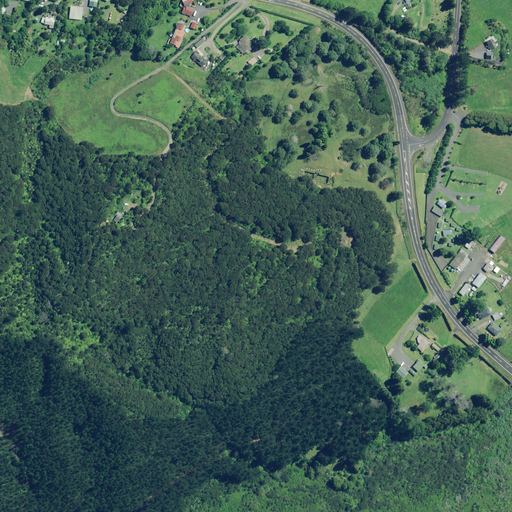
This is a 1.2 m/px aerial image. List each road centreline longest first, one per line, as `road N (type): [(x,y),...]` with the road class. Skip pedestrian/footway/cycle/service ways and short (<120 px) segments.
road 1 (primary): [(405,145),(415,235),(431,281),(467,330),(511,370)]
road 2 (primary): [(274,0),(324,14),(360,37),(388,76),(405,145)]
road 3 (tertiary): [(405,145),(433,136),(445,120),(457,0)]
